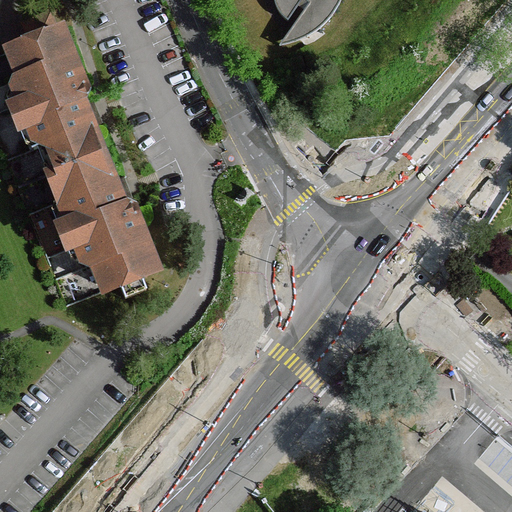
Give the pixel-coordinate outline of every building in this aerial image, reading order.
[(308,5),(294,26),(308,36),(315,32),(328,21),(333,14),(339,6),(341,0),(273,0),(274,3),(277,11),(278,13),(286,20),(302,0),(308,5)] [(112,183),(91,130),(82,107),(81,103),(85,100),(86,98),(85,95),(85,93),(84,90),(81,89),(79,88),(75,87),(74,84),(82,81),(63,34),(59,34),(51,14),(24,25),(33,46),(18,51),(0,58),(0,143),(65,308),(120,285),(127,301),(148,292),(142,277),(157,271),(138,223),(130,226),(129,224),(133,220),(134,216),(134,214),(133,212),(131,209),(127,207),(123,207),(121,207),(121,205),(112,183)] [(308,36),(294,26),(280,45),(290,44),(298,41),(308,36)] [(94,101),(82,107),(91,130),(103,125),(99,114),(94,101)] [(124,178),(112,183),(121,205),(133,200),(129,190),(124,178)]
